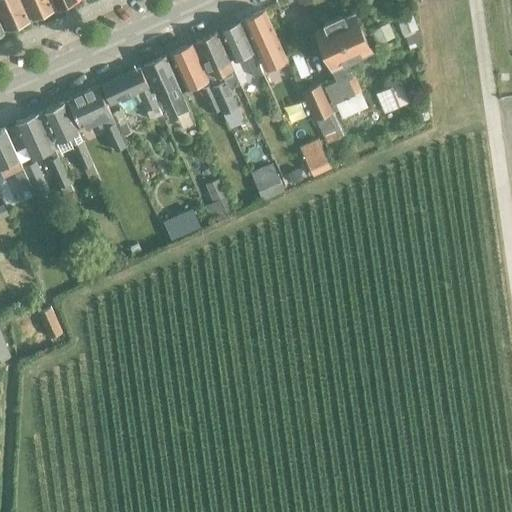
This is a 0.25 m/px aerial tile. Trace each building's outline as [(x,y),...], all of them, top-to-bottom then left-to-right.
[(19,0),(0,0),(0,15),(6,29),(28,19),(19,0)] [(48,0),(23,0),(31,18),(52,8),(48,0)] [(48,0),(52,8),(53,8),(71,0),(48,0)] [(263,10),(242,20),(255,49),(263,67),(284,58),(263,10)] [(335,76),(301,92),(313,119),(315,119),(326,143),(343,136),(332,111),(337,109),(341,119),(366,108),(351,76),(344,60),(369,50),(352,14),(342,18),(341,16),(324,23),(325,26),(315,30),(335,76)] [(411,14),(395,19),(401,35),(417,29),(411,14)] [(261,73),(256,61),(238,22),(219,30),(232,59),(228,61),(231,69),(237,80),(243,77),(235,59),(243,55),(253,77),(261,73)] [(387,22),(370,30),(376,45),(394,36),(387,22)] [(215,32),(195,41),(208,70),(211,69),(215,76),(221,74),(224,80),(227,87),(237,82),(237,80),(231,69),(228,61),(215,32)] [(211,113),(220,109),(210,86),(191,43),(164,56),(172,75),(180,92),(201,83),(203,87),(199,88),(211,113)] [(172,75),(164,56),(139,67),(152,96),(164,90),(176,115),(188,110),(180,92),(172,75)] [(152,96),(139,67),(101,84),(109,103),(133,93),(137,103),(140,102),(148,119),(160,113),(152,96)] [(222,81),(210,86),(220,109),(228,128),(243,121),(227,87),(224,80),(222,81)] [(400,83),(389,87),(397,107),(409,102),(400,83)] [(124,146),(120,137),(110,114),(97,86),(66,100),(79,128),(104,116),(108,124),(103,126),(114,150),(124,146)] [(60,152),(71,147),(81,168),(91,164),(62,101),(41,111),(60,152)] [(424,104),(413,108),(417,122),(428,118),(424,104)] [(110,114),(120,137),(130,133),(125,123),(119,110),(110,114)] [(60,187),(70,183),(37,113),(14,123),(31,159),(45,152),(48,159),(47,160),(60,187)] [(21,190),(30,186),(21,168),(3,128),(0,129),(0,172),(2,177),(13,172),(21,190)] [(317,138),(298,147),(312,176),(330,167),(317,138)] [(33,162),(21,168),(30,186),(37,201),(49,195),(33,162)] [(287,174),(281,176),(285,186),(291,183),(302,178),(308,176),(303,166),(298,169),(287,174)] [(254,184),(261,199),(283,189),(276,175),(254,184)] [(205,184),(213,202),(205,206),(212,220),(231,211),(216,179),(205,184)] [(0,195),(4,204),(14,199),(5,181),(0,183),(0,195)] [(136,244),(129,247),(132,254),(139,251),(136,244)] [(99,253),(89,258),(97,273),(107,268),(99,253)] [(50,337),(61,332),(49,307),(38,312),(50,337)] [(0,357),(9,354),(0,332),(0,357)]
